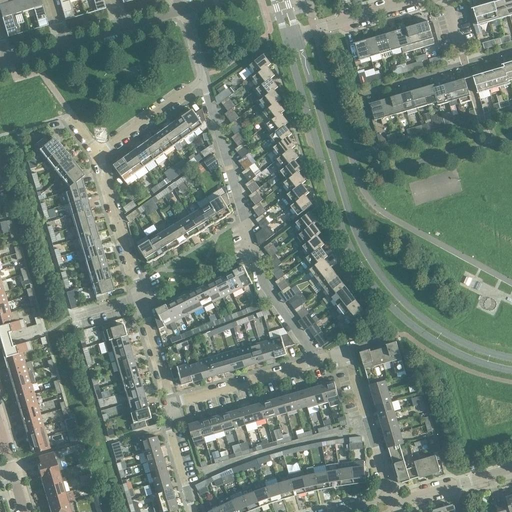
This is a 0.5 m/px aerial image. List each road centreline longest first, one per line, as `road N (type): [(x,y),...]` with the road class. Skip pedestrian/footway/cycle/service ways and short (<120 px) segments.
road 1 (tertiary): [(286,41),(359,265),(402,318),(434,342),(511,372)]
road 2 (tertiary): [(511,359),(481,351),(409,310),(370,261),(298,38)]
road 3 (residential): [(320,361),(260,271),(202,79)]
road 4 (residential): [(172,404),(99,152)]
road 5 (residential): [(320,361),(346,354),(390,495)]
road 6 (residential): [(172,404),(320,361)]
road 7 (residential): [(298,38),(427,0)]
road 8 (residential): [(99,152),(202,79)]
road 9 (residential): [(393,505),(511,471)]
